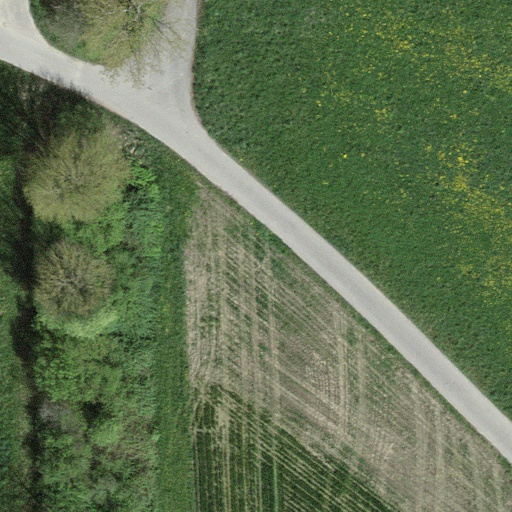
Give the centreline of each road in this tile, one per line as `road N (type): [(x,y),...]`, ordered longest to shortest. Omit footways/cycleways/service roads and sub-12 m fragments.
road 1 (unclassified): [(176,131),(377,303),(511,437)]
road 2 (unclassified): [(0,33),(176,131)]
road 3 (unclassified): [(181,0),(176,131)]
